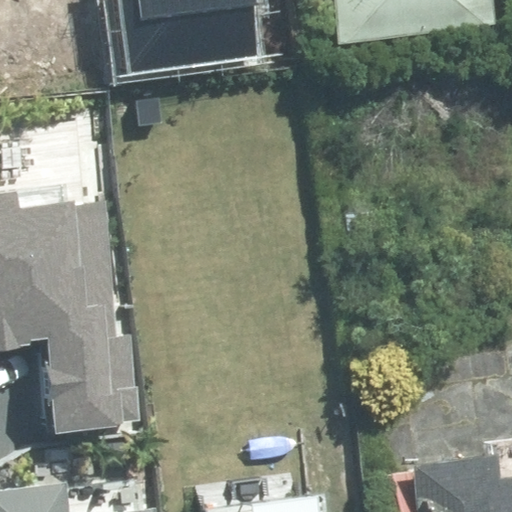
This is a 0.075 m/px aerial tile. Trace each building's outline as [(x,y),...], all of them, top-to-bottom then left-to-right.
[(120,0),(131,70),(261,50),(253,0),(120,0)] [(475,0),(311,0),(318,43),(479,21),(475,0)] [(0,362),(42,359),(50,439),(146,430),(136,328),(116,330),(104,208),(8,217),(7,198),(0,198),(0,362)] [(511,511),(511,472),(478,477),(475,453),(387,465),(393,511),(511,511)] [(44,511),(40,481),(0,486),(0,511),(131,511),(130,503),(65,511),(44,511)] [(327,511),(325,484),(205,497),(206,511),(327,511)]
